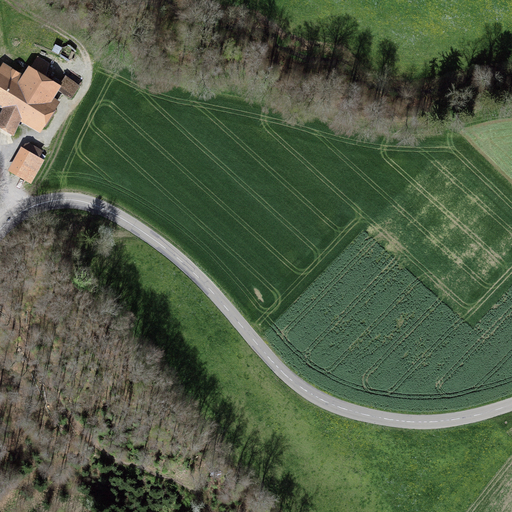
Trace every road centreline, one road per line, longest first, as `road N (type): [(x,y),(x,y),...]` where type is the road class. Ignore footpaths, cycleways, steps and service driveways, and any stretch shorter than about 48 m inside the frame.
road 1 (tertiary): [(0,231),(40,202),(62,198),(119,217),(192,271),(303,389),(338,407),(424,421),(511,402)]
road 2 (track): [(0,283),(91,441),(111,459),(208,498),(220,511)]
